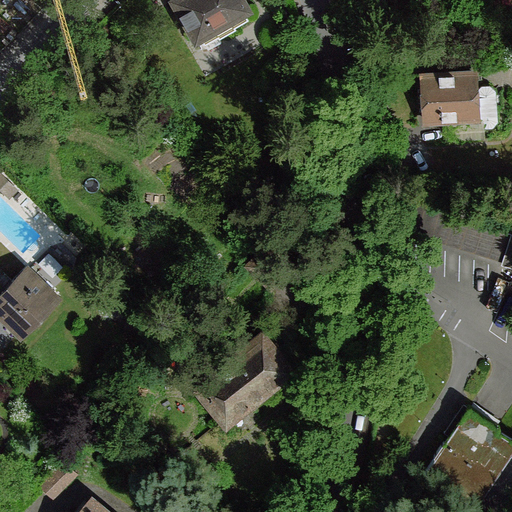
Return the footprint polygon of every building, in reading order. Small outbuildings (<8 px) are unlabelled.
[(249,9),(243,0),(175,0),(197,39),(214,29),(219,38),(236,28),(231,19),(249,9)] [(477,91),(475,73),(424,76),(428,120),(478,118),(477,91)] [(482,85),(477,91),(478,118),(479,122),(486,127),(494,127),(499,121),(497,89),(491,84),(482,85)] [(511,233),(413,201),(403,230),(511,264),(511,215),(490,209),(486,219),(511,227),(511,233)] [(295,265),(271,243),(259,256),(283,278),(295,265)] [(30,266),(0,296),(0,314),(24,338),(63,298),(30,266)] [(221,369),(201,385),(228,419),(249,402),(254,409),(275,392),(270,385),(291,369),(264,334),(233,360),(226,350),(213,359),(221,369)] [(486,414),(466,402),(447,431),(450,433),(425,472),(477,506),(511,450),(511,436),(497,426),(499,423),(486,414)] [(66,461),(45,483),(56,493),(77,472),(66,461)]
